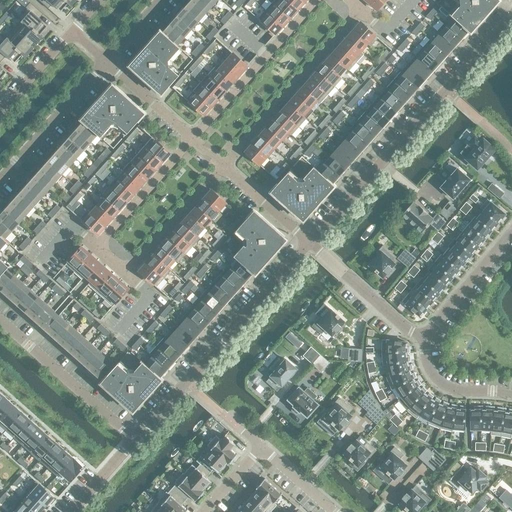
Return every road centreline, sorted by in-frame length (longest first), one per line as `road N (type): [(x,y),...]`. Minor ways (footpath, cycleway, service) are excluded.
road 1 (residential): [(511,14),(311,242)]
road 2 (residential): [(311,242),(134,439)]
road 3 (residential): [(361,8),(224,163)]
road 4 (residential): [(195,138),(316,0)]
road 5 (residential): [(0,318),(134,439)]
road 6 (residential): [(0,181),(109,61)]
road 7 (residential): [(224,163),(125,273)]
road 8 (residential): [(96,246),(195,138)]
road 9 (residential): [(311,242),(422,336)]
road 10 (residential): [(511,232),(422,336)]
road 11 (residential): [(422,336),(435,381),(511,393)]
